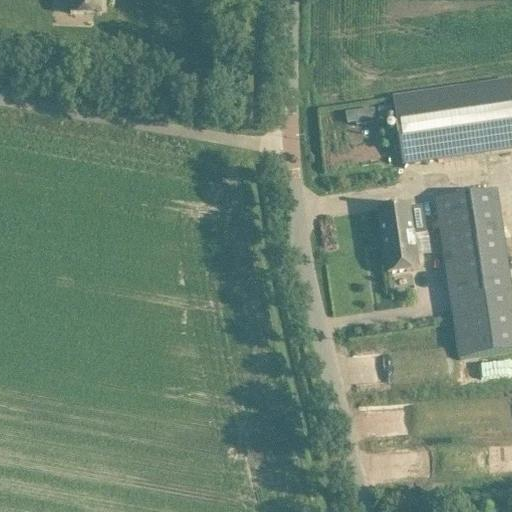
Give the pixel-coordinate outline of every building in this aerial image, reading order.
[(71,0),(71,14),(102,15),(102,0),(71,0)] [(511,82),(393,100),(403,167),(511,150),(511,82)] [(355,114),(346,115),(347,125),(356,124),(355,114)] [(434,203),(458,361),(511,353),(511,295),(497,194),(434,203)] [(398,208),(379,211),(388,276),(408,273),(418,272),(415,252),(429,250),(423,209),(409,211),(409,207),(398,208)]
